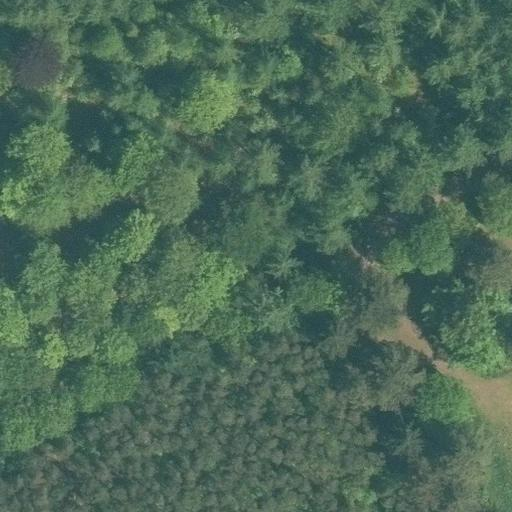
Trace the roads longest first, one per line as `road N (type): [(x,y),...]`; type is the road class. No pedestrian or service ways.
road 1 (track): [(278,286),(0,412)]
road 2 (track): [(511,173),(278,286)]
